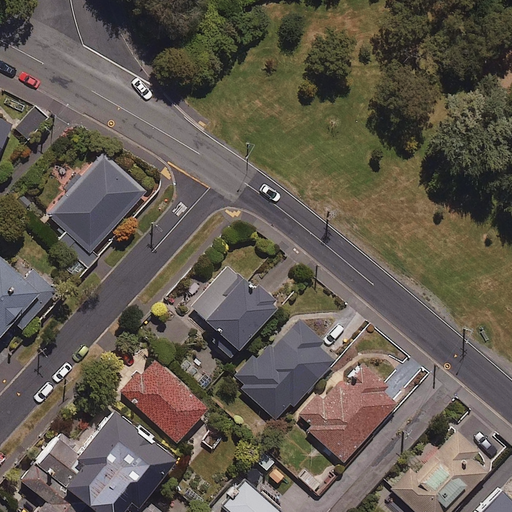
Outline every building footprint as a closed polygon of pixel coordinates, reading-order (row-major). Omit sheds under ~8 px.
[(0,117),(0,144),(11,122),(0,117)] [(46,214),(89,251),(144,189),(101,151),(46,214)] [(0,331),(38,288),(0,253),(0,331)] [(252,286),(227,263),(190,304),(218,329),(210,337),(230,355),(278,303),(255,282),(252,286)] [(324,337),(298,311),(277,334),(280,337),(272,346),(269,342),(256,355),(252,352),(229,375),(276,421),(336,359),(318,343),(324,337)] [(207,407),(152,355),(122,388),(176,440),(207,407)] [(387,384),(359,359),(324,399),(317,392),(294,417),(343,461),(397,401),(383,389),(387,384)] [(175,457),(112,407),(77,451),(56,435),(20,479),(46,499),(35,511),(78,511),(87,501),(100,511),(154,511),(140,501),(175,457)] [(478,449),(455,428),(415,472),(409,466),(390,486),(398,494),(388,505),(395,511),(406,511),(412,506),(419,511),(446,511),(485,470),(471,457),(478,449)] [(306,467),(297,476),(313,491),(321,482),(306,467)] [(281,511),(242,479),(220,505),(228,511),(281,511)] [(511,511),(511,495),(502,486),(476,511),(511,511)]
